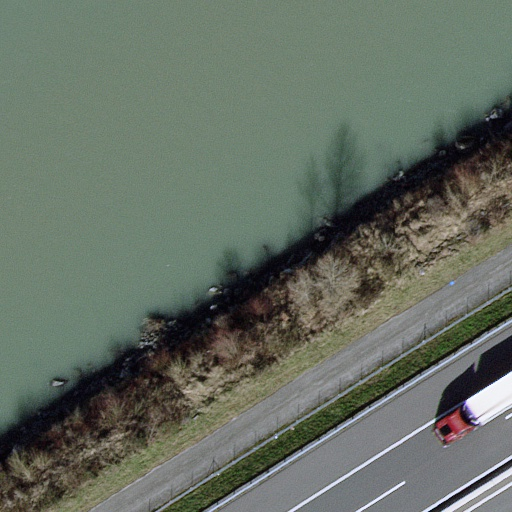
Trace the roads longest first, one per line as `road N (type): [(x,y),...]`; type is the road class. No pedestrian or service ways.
road 1 (unclassified): [(511,264),(122,511)]
road 2 (motorway): [(511,411),(353,511)]
